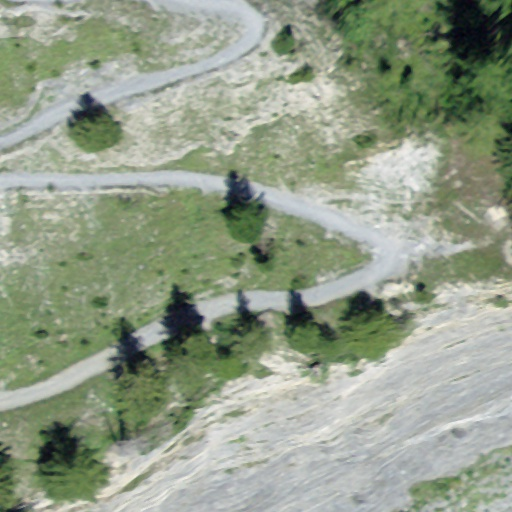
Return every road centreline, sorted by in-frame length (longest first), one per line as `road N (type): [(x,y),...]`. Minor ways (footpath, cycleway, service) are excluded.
road 1 (track): [(0,184),(160,180),(240,189),(358,232),(385,250),(381,270),(316,296),(203,308),(0,399)]
road 2 (track): [(205,0),(246,14),(249,36),(235,53),(0,137)]
